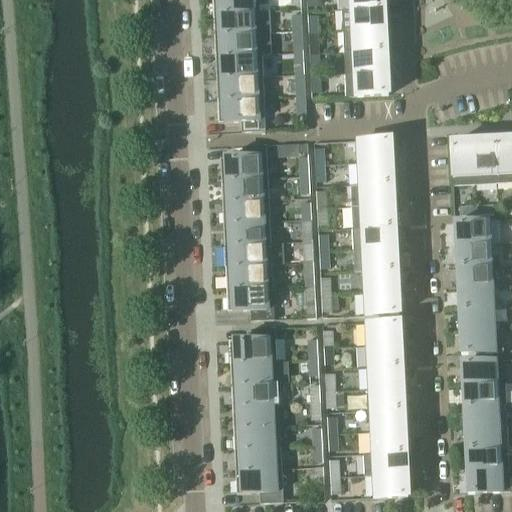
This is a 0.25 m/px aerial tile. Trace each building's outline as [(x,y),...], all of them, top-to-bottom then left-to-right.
[(212,5),(213,17),(259,14),(257,0),(216,0),(217,5),(212,5)] [(300,0),(290,0),(291,8),(300,8),(300,0)] [(315,0),(306,0),(307,9),(316,9),(315,0)] [(340,0),(341,12),(349,12),(384,10),(383,0),(340,0)] [(349,12),(341,12),(342,34),(385,32),(384,10),(349,12)] [(213,27),(214,38),(270,35),(269,14),(259,14),(213,17),(213,18),(217,18),(218,26),(213,27)] [(291,17),(292,34),(302,34),(301,17),(291,17)] [(307,19),(308,36),(317,35),(316,18),(307,19)] [(342,34),(343,55),(386,53),(385,32),(342,34)] [(302,34),(292,34),(293,51),(302,51),(302,34)] [(214,48),(215,60),(261,57),(271,57),(270,35),(214,38),(214,39),(218,39),(219,48),(214,48)] [(317,35),(308,36),(309,52),(318,52),(317,35)] [(343,55),(344,77),(387,75),(386,53),(343,55)] [(215,70),(216,81),(262,79),(261,57),(215,60),(215,61),(220,61),(220,69),(215,70)] [(294,61),(294,77),(304,77),(303,60),(294,61)] [(309,62),(310,79),(319,78),(318,61),(309,62)] [(387,75),(344,77),(345,100),(388,98),(387,75)] [(304,77),(294,77),(295,94),(305,94),(304,77)] [(319,78),(310,79),(311,95),(320,95),(319,78)] [(216,91),(217,103),(263,101),(262,79),(216,81),(216,83),(221,82),(221,91),(216,91)] [(305,99),(295,99),(296,119),(306,118),(305,99)] [(263,101),(217,103),(217,104),(222,104),(222,113),(217,113),(218,125),(241,124),(241,135),(265,134),(263,101)] [(511,141),(494,143),(496,185),(511,184),(511,141)] [(356,144),(357,166),(398,164),(397,157),(391,155),(390,142),(356,144)] [(494,143),(473,144),(475,186),(496,185),(494,143)] [(475,186),(473,144),(450,145),(452,187),(475,186)] [(220,172),(221,184),(267,181),(265,148),(242,149),(242,160),(220,161),(220,163),(224,163),(225,172),(220,172)] [(313,152),(314,168),(324,168),(323,151),(313,152)] [(298,160),(299,180),(309,179),(308,160),(298,160)] [(357,166),(358,188),(392,186),(391,174),(398,172),(398,164),(357,166)] [(324,168),(314,168),(315,185),(324,185),(324,168)] [(309,179),(299,180),(300,197),(310,196),(309,179)] [(221,194),(222,205),(268,203),(267,181),(221,184),(221,185),(226,185),(226,193),(221,194)] [(350,188),(351,210),(400,207),(400,200),(393,199),(392,186),(358,188),(350,188)] [(316,195),(316,211),(326,211),(325,194),(316,195)] [(222,215),(223,227),(269,225),(268,203),(222,205),(222,206),(227,206),(227,215),(222,215)] [(301,206),(301,223),(311,223),(310,206),(301,206)] [(351,210),(352,231),(394,229),(394,217),(400,215),(400,207),(351,210)] [(493,208),(476,209),(476,218),(493,217),(493,208)] [(476,218),(476,209),(459,210),(460,219),(476,218)] [(326,211),(316,211),(317,228),(327,228),(326,211)] [(311,223),(301,223),(302,240),(312,239),(311,223)] [(454,225),(455,248),(490,246),(499,246),(498,223),(454,225)] [(223,237),(224,248),(270,246),(269,225),(223,227),(223,228),(228,228),(228,237),(223,237)] [(352,231),(353,253),(402,251),(402,243),(395,242),(394,229),(352,231)] [(318,238),(318,255),(328,254),(327,237),(318,238)] [(224,258),(225,270),(271,268),(270,246),(224,248),(224,250),(229,249),(229,258),(224,258)] [(455,248),(456,270),(491,268),(490,246),(455,248)] [(303,249),(304,266),(313,266),(312,249),(303,249)] [(354,274),(362,274),(396,272),(396,260),(402,258),(402,251),(353,253),(354,274)] [(328,254),(318,255),(319,272),(329,271),(328,254)] [(313,266),(304,266),(304,283),(314,283),(313,266)] [(225,280),(226,292),(272,289),(271,268),(225,270),(225,271),(230,271),(230,280),(225,280)] [(456,270),(457,291),(492,289),(491,268),(456,270)] [(362,274),(363,296),(404,294),(404,286),(397,285),(396,272),(362,274)] [(320,281),(321,298),(330,297),(329,280),(320,281)] [(314,287),(305,288),(306,308),(315,307),(314,287)] [(272,289),(226,292),(226,293),(231,293),(231,301),(226,301),(227,314),(250,313),(250,324),(274,323),(272,289)] [(457,291),(458,313),(493,311),(492,289),(457,291)] [(404,294),(363,296),(364,318),(398,317),(398,303),(405,301),(404,294)] [(330,297),(321,298),(321,315),(331,314),(330,297)] [(458,313),(459,334),(494,333),(493,311),(458,313)] [(364,326),(366,349),(407,347),(406,339),(399,338),(399,325),(364,326)] [(229,355),(229,367),(276,364),(274,331),(251,332),(251,343),(228,344),(228,346),(233,346),(234,355),(229,355)] [(494,333),(459,334),(461,357),(503,355),(502,332),(494,333)] [(322,334),(323,351),(333,351),(332,334),(322,334)] [(307,343),(308,363),(318,362),(317,342),(307,343)] [(366,349),(367,371),(401,369),(400,356),(407,355),(407,347),(366,349)] [(333,351),(323,351),(324,368),(333,367),(333,351)] [(318,362),(308,363),(309,379),(318,379),(318,362)] [(461,365),(462,388),(504,386),(503,363),(461,365)] [(230,377),(231,388),(277,386),(276,364),(229,367),(230,368),(234,368),(235,376),(230,377)] [(367,371),(368,392),(409,390),(408,383),(402,382),(401,369),(367,371)] [(324,377),(325,394),(335,394),(334,377),(324,377)] [(231,398),(232,410),(278,407),(277,386),(231,388),(231,390),(235,389),(236,398),(231,398)] [(462,388),(463,409),(505,407),(504,386),(462,388)] [(310,389),(310,406),(320,405),(319,388),(310,389)] [(368,392),(369,414),(403,412),(402,400),(409,398),(409,390),(368,392)] [(335,394),(325,394),(326,411),(335,411),(335,394)] [(320,405),(310,406),(311,423),(320,422),(320,405)] [(232,420),(233,431),(279,429),(278,407),(232,410),(232,411),(236,411),(237,420),(232,420)] [(463,409),(464,431),(498,429),(506,429),(505,407),(463,409)] [(369,414),(370,435),(411,433),(411,426),(404,424),(403,412),(369,414)] [(326,421),(327,437),(337,437),(336,420),(326,421)] [(233,441),(234,453),(280,451),(279,429),(233,431),(233,433),(238,433),(238,441),(233,441)] [(464,431),(465,452),(499,451),(498,429),(464,431)] [(312,432),(312,449),(322,449),(321,431),(312,432)] [(370,435),(371,457),(405,455),(405,443),(411,441),(411,433),(370,435)] [(337,437),(327,437),(328,454),(338,454),(337,437)] [(322,449),(312,449),(313,466),(323,465),(322,449)] [(465,452),(466,474),(509,472),(507,450),(499,451),(465,452)] [(234,463),(235,474),(281,472),(280,451),(234,453),(234,454),(239,454),(239,463),(234,463)] [(371,457),(372,479),(413,477),(413,467),(406,466),(405,455),(371,457)] [(329,464),(329,481),(339,480),(338,463),(329,464)] [(324,490),(323,470),(314,471),(314,490),(324,490)] [(281,472),(235,474),(235,476),(240,476),(240,484),(235,484),(236,497),(259,496),(259,507),(283,506),(281,472)] [(509,472),(466,474),(467,497),(510,494),(509,472)] [(413,477),(372,479),(373,501),(407,499),(407,486),(413,484),(413,477)] [(339,480),(329,481),(330,497),(340,497),(339,480)]
